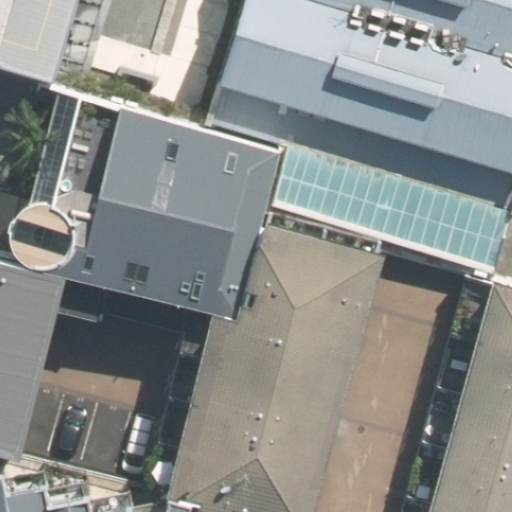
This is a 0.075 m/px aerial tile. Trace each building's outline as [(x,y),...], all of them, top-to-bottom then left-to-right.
[(88,0),(0,0),(0,65),(63,85),(88,0)] [(511,0),(253,0),(217,122),(511,207),(511,0)] [(203,146),(77,114),(43,249),(169,281),(203,146)] [(190,490),(183,511),(327,511),(403,257),(217,203),(136,474),(190,490)] [(68,285),(0,265),(0,449),(20,455),(68,285)] [(498,511),(511,464),(511,293),(450,276),(385,511),(498,511)] [(136,511),(141,495),(0,457),(0,511),(136,511)]
